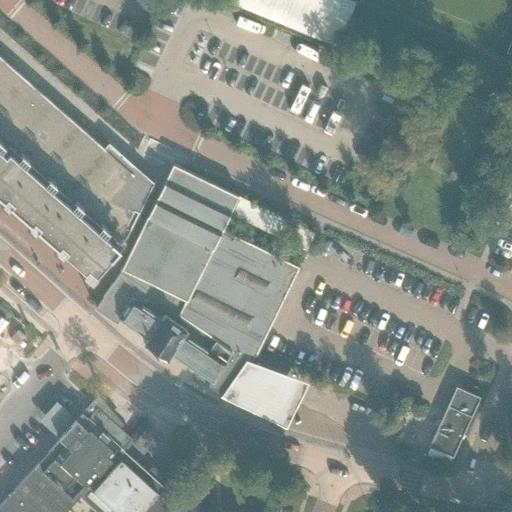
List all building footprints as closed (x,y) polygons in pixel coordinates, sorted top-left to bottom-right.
[(354,4),(344,0),(228,0),(228,1),(336,46),(354,4)] [(0,194),(92,276),(126,237),(138,212),(152,183),(133,174),(133,173),(0,56),(0,194)] [(490,106),(457,93),(445,123),(450,125),(434,166),(463,177),(490,106)] [(237,196),(173,164),(120,272),(114,281),(115,282),(110,288),(97,308),(116,322),(119,318),(147,337),(143,342),(166,358),(170,352),(211,380),(208,385),(225,397),(229,391),(249,361),(254,354),(255,354),(256,353),(256,352),(264,335),(297,267),(297,268),(298,266),(221,229),(237,196)] [(249,361),(229,391),(250,402),(290,422),(302,397),(312,376),(255,354),(254,354),(249,361)] [(456,395),(451,406),(473,415),(478,405),(456,395)] [(444,417),(434,439),(457,450),(467,427),(468,428),(473,415),(451,406),(449,404),(443,417),(444,417)] [(0,503),(0,511),(65,511),(79,497),(122,449),(131,438),(97,407),(91,413),(87,409),(22,480),(11,491),(6,497),(2,501),(0,503)] [(164,511),(172,494),(162,485),(167,479),(153,467),(148,472),(122,449),(79,497),(96,511),(164,511)]
